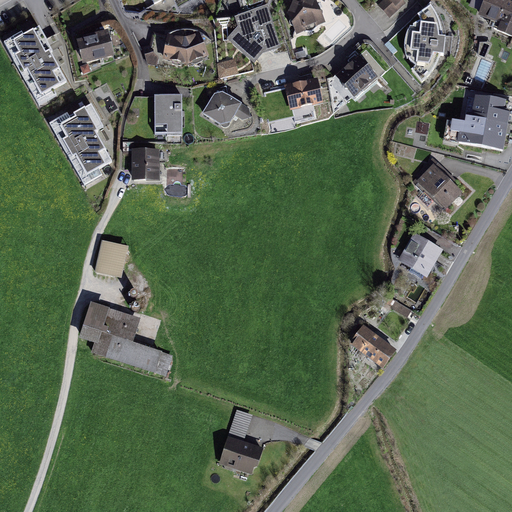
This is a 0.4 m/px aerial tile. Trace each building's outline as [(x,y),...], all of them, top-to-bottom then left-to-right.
[(250,9),(253,0),(232,0),(232,2),(237,19),(252,15),(250,9)] [(268,17),(274,0),(253,0),(250,9),(252,15),(258,13),(263,11),(264,15),(268,17)] [(295,39),(325,26),(317,6),(298,0),(293,0),(287,19),(295,39)] [(404,0),(382,0),(384,2),(377,8),(389,22),(405,7),(401,3),(404,0)] [(510,43),(511,38),(511,9),(490,0),(484,0),(477,19),(497,28),(494,36),(510,43)] [(232,21),(235,32),(224,43),(249,68),(260,58),(276,52),(264,15),(263,11),(258,13),(252,15),(237,19),(232,21)] [(410,39),(406,39),(405,55),(408,56),(406,67),(412,71),(408,75),(419,87),(426,79),(432,71),(435,65),(436,58),(440,59),(442,43),(437,43),(437,36),(436,29),(432,20),(426,11),(414,21),(417,25),(410,28),(410,39)] [(36,27),(6,43),(39,104),(58,94),(56,90),(67,84),(36,27)] [(80,40),(86,64),(117,57),(111,32),(80,40)] [(191,64),(211,55),(201,33),(186,40),(191,64)] [(165,60),(191,64),(186,40),(169,37),(165,60)] [(491,44),(482,41),(477,56),(487,59),(491,44)] [(223,79),(240,75),(236,58),(218,62),(223,79)] [(350,101),(374,81),(356,61),(333,81),(350,101)] [(319,107),(313,84),(282,91),(287,114),(319,107)] [(218,94),(206,113),(224,125),(223,129),(225,134),(249,130),(253,127),(256,121),(252,109),(225,93),(218,94)] [(71,227),(0,97),(0,177),(37,245),(71,227)] [(183,97),(156,97),(157,135),(184,135),(183,97)] [(457,101),(454,128),(488,132),(490,104),(457,101)] [(81,107),(52,124),(85,185),(104,174),(102,170),(113,164),(81,107)] [(162,148),(135,149),(136,179),(162,179),(162,148)] [(415,187),(442,213),(459,195),(432,169),(415,187)] [(440,252),(411,237),(396,265),(425,281),(440,252)] [(130,248),(104,241),(97,272),(122,279),(130,248)] [(97,342),(93,351),(167,376),(174,354),(134,341),(142,319),(96,304),(84,337),(97,342)] [(391,354),(359,329),(345,348),(377,372),(391,354)] [(265,449),(230,438),(221,468),(256,478),(265,449)]
